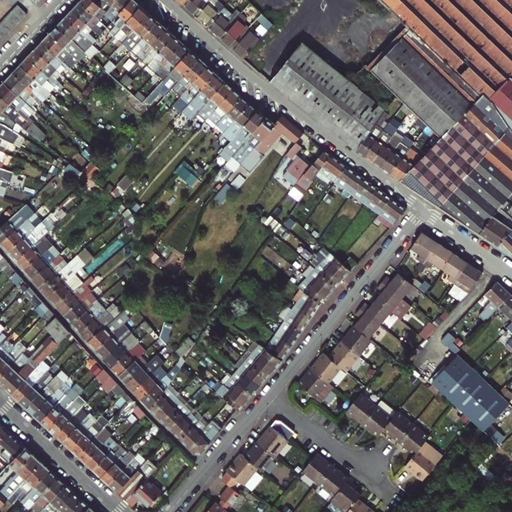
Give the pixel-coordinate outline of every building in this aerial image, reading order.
[(99,20),(106,12),(98,5),(92,0),(81,0),(80,2),(99,20)] [(106,12),(116,0),(101,0),(98,5),(106,12)] [(130,0),(116,0),(106,12),(99,20),(107,27),(130,0)] [(134,0),(130,0),(107,27),(102,33),(105,37),(110,41),(114,36),(121,28),(140,5),(134,0)] [(187,0),(183,5),(195,16),(210,0),(187,0)] [(224,8),(214,0),(210,0),(195,16),(207,27),(224,8)] [(511,0),(378,0),(410,31),(371,72),(365,67),(350,82),(316,54),(303,42),(270,83),(356,152),(385,113),(397,96),(404,104),(412,111),(419,118),(428,126),(441,139),(472,106),(477,111),(489,98),(490,99),(510,78),(511,79),(511,0)] [(80,2),(72,10),(100,36),(102,33),(107,27),(99,20),(80,2)] [(20,4),(0,24),(0,41),(10,32),(20,23),(29,13),(20,4)] [(149,13),(140,5),(121,28),(125,33),(119,40),(116,44),(119,47),(149,13)] [(251,5),(246,10),(257,20),(261,15),(251,5)] [(220,38),(236,20),(239,17),(233,11),(230,15),(224,8),(207,27),(220,38)] [(100,36),(72,10),(65,18),(86,38),(91,33),(97,39),(100,36)] [(149,13),(119,47),(117,51),(120,54),(126,47),(133,39),(137,43),(157,20),(149,13)] [(92,44),(86,38),(65,18),(57,26),(85,51),(92,44)] [(139,58),(166,28),(157,20),(137,43),(141,47),(134,55),(139,58)] [(231,48),(247,31),(236,20),(220,38),(231,48)] [(50,34),(75,57),(79,61),(87,53),(85,51),(57,26),(50,34)] [(125,33),(121,28),(114,36),(119,40),(125,33)] [(174,35),(166,28),(139,58),(147,66),(154,58),(174,35)] [(242,59),(258,41),(247,31),(231,48),(242,59)] [(50,34),(42,42),(72,69),(74,66),(71,63),(75,57),(50,34)] [(155,73),(182,42),(174,35),(154,58),(157,61),(151,69),(155,73)] [(100,52),(110,41),(105,37),(96,48),(100,52)] [(133,39),(126,47),(130,51),(137,43),(133,39)] [(34,50),(56,70),(62,64),(65,68),(70,71),(72,69),(42,42),(34,50)] [(155,73),(163,80),(190,50),(182,42),(155,73)] [(141,47),(137,43),(130,51),(126,56),(128,58),(133,53),(134,55),(141,47)] [(52,75),(56,70),(34,50),(27,57),(57,84),(63,90),(65,87),(55,78),(52,75)] [(190,50),(163,80),(147,99),(152,103),(164,90),(170,82),(175,86),(180,80),(199,58),(190,50)] [(27,57),(20,65),(41,84),(46,79),(54,87),(57,84),(27,57)] [(157,61),(154,58),(147,66),(151,69),(157,61)] [(208,65),(199,58),(180,80),(184,84),(177,92),(181,95),(208,65)] [(60,73),(65,68),(62,64),(56,70),(60,73)] [(20,65),(12,73),(39,98),(43,93),(37,88),(41,84),(20,65)] [(208,65),(181,95),(173,104),(174,106),(177,108),(181,104),(185,100),(189,104),(190,102),(216,73),(208,65)] [(81,73),(74,66),(72,69),(76,73),(79,76),(81,73)] [(55,78),(60,73),(56,70),(52,75),(55,78)] [(118,74),(114,70),(110,74),(115,79),(118,74)] [(39,98),(12,73),(4,82),(26,103),(35,111),(36,109),(32,105),(37,100),(38,102),(41,99),(39,98)] [(216,73),(190,102),(197,107),(191,113),(181,125),(184,128),(202,107),(225,81),(216,73)] [(122,77),(118,82),(127,89),(131,85),(122,77)] [(511,79),(510,78),(490,99),(511,131),(511,79)] [(41,84),(46,89),(49,92),(54,87),(46,79),(41,84)] [(184,84),(180,80),(175,86),(173,88),(177,92),(184,84)] [(234,89),(225,81),(202,107),(206,111),(210,107),(214,111),(234,89)] [(21,108),(26,103),(4,82),(0,86),(0,95),(20,114),(27,121),(30,124),(33,121),(29,117),(30,116),(21,108)] [(170,82),(164,90),(168,94),(173,88),(175,86),(170,82)] [(46,89),(41,84),(37,88),(43,93),(46,89)] [(63,90),(57,84),(54,87),(60,92),(63,90)] [(139,91),(131,84),(131,85),(127,89),(135,96),(139,92),(139,91)] [(241,96),(234,89),(214,111),(210,115),(214,119),(213,120),(217,124),(218,122),(222,118),(241,96)] [(147,99),(139,92),(135,96),(143,104),(147,99)] [(20,114),(0,95),(0,110),(7,115),(8,117),(13,112),(17,116),(20,114)] [(222,118),(230,126),(249,104),(241,96),(222,118)] [(511,131),(490,99),(489,98),(477,111),(472,106),(441,139),(423,158),(400,182),(481,237),(497,221),(509,203),(511,198),(511,131)] [(147,99),(143,104),(147,108),(152,103),(147,99)] [(189,104),(185,108),(191,113),(197,107),(190,102),(189,104)] [(35,111),(26,103),(21,108),(30,116),(35,111)] [(233,129),(237,133),(258,110),(249,104),(230,126),(227,129),(224,132),(227,135),(233,129)] [(404,104),(400,110),(407,117),(412,111),(404,104)] [(224,149),(232,156),(266,117),(258,110),(237,133),(232,139),(224,149)] [(412,111),(407,117),(415,123),(419,118),(412,111)] [(13,112),(8,117),(13,120),(17,116),(13,112)] [(385,113),(356,152),(365,158),(384,132),(381,129),(390,117),(385,113)] [(275,123),(254,147),(247,156),(252,161),(273,136),(276,139),(283,131),(296,142),(304,133),(282,115),(275,123)] [(266,117),(232,156),(236,160),(241,154),(250,144),(254,147),(275,123),(266,117)] [(222,118),(218,122),(227,129),(230,126),(222,118)] [(428,126),(419,118),(415,123),(424,131),(428,126)] [(384,132),(365,158),(373,164),(397,131),(401,125),(397,122),(393,119),(384,132)] [(30,124),(27,121),(22,127),(25,130),(30,124)] [(34,122),(33,121),(30,124),(25,130),(41,140),(46,135),(34,123),(34,122)] [(0,138),(10,144),(15,132),(4,125),(0,124),(0,123),(0,138)] [(229,137),(232,139),(237,133),(233,129),(227,135),(229,137)] [(405,137),(397,131),(373,164),(381,169),(400,143),(405,137)] [(224,132),(213,145),(215,147),(219,143),(221,145),(229,137),(227,135),(224,132)] [(405,137),(400,143),(381,169),(391,176),(410,149),(415,143),(405,137)] [(286,154),(278,168),(293,179),(296,175),(301,179),(310,167),(295,155),(302,147),(296,142),(288,152),(286,154)] [(247,156),(254,147),(250,144),(241,154),(245,158),(247,156)] [(423,158),(410,149),(391,176),(400,182),(423,158)] [(310,167),(301,179),(298,183),(302,186),(306,189),(321,169),(331,154),(324,150),(310,167)] [(215,159),(219,163),(224,156),(220,153),(215,159)] [(331,154),(321,169),(337,181),(342,175),(348,166),(331,154)] [(213,169),(219,163),(215,159),(209,165),(213,169)] [(193,185),(203,175),(187,160),(178,170),(193,185)] [(92,161),(90,163),(82,172),(89,177),(92,179),(101,169),(92,161)] [(342,175),(337,181),(352,192),(357,187),(363,178),(348,166),(342,175)] [(80,170),(76,175),(84,182),(86,181),(89,177),(82,172),(80,170)] [(100,186),(92,179),(89,177),(86,181),(96,190),(99,187),(100,186)] [(113,188),(109,192),(118,200),(119,200),(119,199),(132,185),(122,177),(113,188)] [(378,188),(363,178),(357,187),(352,192),(364,201),(367,203),(378,188)] [(222,202),(235,188),(229,182),(216,196),(222,202)] [(295,195),(302,186),(298,183),(288,194),(292,197),(294,195),(295,195)] [(109,184),(104,189),(108,193),(109,192),(113,188),(109,184)] [(107,194),(99,187),(96,190),(104,197),(107,194)] [(392,198),(378,188),(367,203),(381,213),(392,198)] [(392,198),(381,213),(395,223),(406,209),(392,198)] [(31,204),(28,201),(12,216),(0,227),(0,242),(1,244),(23,224),(25,222),(21,218),(30,209),(28,207),(31,204)] [(511,222),(511,219),(511,205),(509,203),(497,221),(481,237),(489,242),(496,234),(498,236),(511,222)] [(35,228),(45,219),(40,214),(31,223),(35,228)] [(498,248),(511,232),(511,219),(511,222),(498,236),(496,234),(489,242),(498,248)] [(25,239),(31,233),(23,224),(1,244),(8,253),(24,238),(25,239)] [(32,233),(31,233),(25,239),(24,238),(8,253),(16,261),(38,241),(53,227),(50,225),(48,227),(46,225),(39,231),(41,233),(36,238),(32,233)] [(424,263),(438,243),(422,231),(411,247),(420,253),(417,258),(424,263)] [(511,257),(511,232),(498,248),(511,257)] [(24,270),(45,251),(54,242),(50,237),(41,244),(38,241),(16,261),(24,270)] [(61,252),(67,246),(69,245),(64,239),(56,246),(61,252)] [(438,243),(424,263),(431,268),(434,263),(444,270),(455,254),(438,243)] [(157,250),(150,257),(162,267),(176,250),(169,245),(161,254),(157,250)] [(67,246),(61,252),(64,254),(70,249),(67,246)] [(338,259),(326,249),(326,248),(318,257),(335,273),(337,271),(344,277),(350,271),(343,264),(338,259)] [(53,260),(45,251),(24,270),(32,279),(53,260)] [(66,259),(64,261),(66,264),(61,269),(40,288),(48,297),(64,282),(85,262),(77,254),(70,260),(68,258),(66,259)] [(455,254),(444,270),(452,275),(448,279),(455,284),(470,263),(455,254)] [(3,256),(0,259),(0,266),(4,270),(10,264),(3,257),(3,256)] [(335,287),(344,277),(337,271),(335,273),(318,257),(311,265),(321,274),(335,287)] [(350,257),(343,264),(350,271),(357,263),(350,257)] [(40,288),(61,269),(53,260),(32,279),(40,288)] [(455,284),(469,293),(483,272),(470,263),(455,284)] [(10,264),(4,270),(11,277),(16,272),(11,266),(10,264)] [(320,289),(327,296),(335,287),(321,274),(311,265),(304,272),(311,277),(322,287),(320,289)] [(17,284),(22,279),(19,275),(16,272),(11,277),(10,278),(17,284)] [(294,284),(304,291),(313,297),(321,302),(327,296),(320,289),(322,287),(311,277),(304,272),(294,284)] [(408,303),(419,290),(411,283),(398,272),(392,280),(386,276),(382,281),(408,303)] [(408,303),(382,281),(377,287),(382,291),(376,299),(391,311),(399,318),(410,305),(408,303)] [(497,281),(485,294),(493,301),(488,306),(492,310),(487,314),(483,310),(478,315),(485,322),(499,307),(511,295),(497,281)] [(72,291),(64,282),(48,297),(56,306),(72,291)] [(82,283),(72,291),(56,306),(63,315),(81,301),(90,292),(82,283)] [(30,300),(36,294),(35,293),(29,286),(23,293),(30,300)] [(311,317),(321,302),(313,297),(304,291),(295,305),(311,317)] [(91,307),(94,305),(92,303),(96,299),(90,292),(81,301),(63,315),(71,324),(88,310),(91,307)] [(36,294),(30,300),(36,307),(42,301),(36,294)] [(511,295),(499,307),(511,319),(511,295)] [(380,325),(391,311),(376,299),(371,305),(366,300),(360,308),(380,325)] [(99,316),(106,310),(99,303),(93,309),(99,316)] [(142,304),(136,308),(138,310),(143,316),(149,312),(142,304)] [(301,331),(311,317),(295,305),(285,320),(301,331)] [(99,316),(93,309),(91,307),(88,310),(96,318),(99,316)] [(380,325),(360,308),(353,315),(359,320),(354,326),(369,338),(380,325)] [(49,309),(43,315),(50,322),(55,316),(51,311),(49,309)] [(79,333),(96,318),(88,310),(71,324),(79,333)] [(87,342),(111,321),(112,320),(109,318),(111,316),(106,310),(99,316),(96,318),(79,333),(87,342)] [(36,354),(25,366),(4,387),(11,394),(39,364),(44,358),(69,331),(66,328),(58,319),(55,316),(50,322),(45,327),(53,334),(35,353),(36,354)] [(146,320),(141,324),(148,332),(153,328),(146,320)] [(301,331),(285,320),(276,333),(278,334),(276,336),(284,341),(292,346),(301,331)] [(116,326),(111,321),(87,342),(95,350),(121,327),(124,325),(121,322),(119,324),(116,326)] [(496,329),(502,334),(508,328),(505,326),(503,324),(502,323),(496,329)] [(414,331),(420,336),(425,330),(419,325),(414,331)] [(170,328),(164,326),(160,337),(165,343),(170,328)] [(348,347),(359,356),(371,340),(369,338),(354,326),(341,342),(348,347)] [(121,327),(95,350),(103,359),(120,343),(125,339),(119,333),(124,330),(121,327)] [(511,335),(511,332),(508,328),(502,334),(507,340),(511,335)] [(265,349),(282,361),(292,346),(284,341),(276,336),(278,334),(276,333),(265,349)] [(452,342),(455,339),(448,333),(441,341),(454,352),(458,348),(452,342)] [(10,343),(7,340),(0,347),(0,361),(19,341),(21,339),(17,335),(10,343)] [(78,339),(73,343),(80,351),(85,347),(78,339)] [(132,347),(136,343),(134,340),(129,344),(125,339),(120,343),(103,359),(111,367),(126,353),(133,348),(132,347)] [(461,344),(455,339),(452,342),(458,348),(461,344)] [(13,357),(24,345),(19,341),(0,361),(0,376),(15,360),(13,357)] [(111,367),(119,375),(135,360),(139,356),(135,351),(141,346),(137,342),(136,343),(132,347),(133,348),(126,353),(111,367)] [(328,357),(341,367),(346,371),(359,356),(348,347),(341,342),(328,357)] [(15,360),(26,348),(24,345),(13,357),(15,360)] [(259,345),(253,352),(259,357),(258,358),(266,365),(267,363),(274,369),(282,361),(265,349),(259,345)] [(32,350),(28,346),(26,348),(15,360),(0,376),(0,383),(4,387),(25,366),(20,362),(32,350)] [(179,359),(187,351),(182,346),(174,353),(179,359)] [(259,357),(253,352),(246,360),(267,378),(274,369),(267,363),(266,365),(258,358),(259,357)] [(328,383),(341,367),(328,357),(323,353),(311,369),(328,383)] [(173,354),(170,357),(176,363),(179,361),(173,354)] [(440,389),(455,403),(471,419),(484,430),(510,403),(498,392),(484,379),(471,367),(458,355),(441,373),(433,383),(436,385),(440,389)] [(48,361),(44,358),(39,364),(43,367),(48,361)] [(261,385),(267,378),(246,360),(243,358),(237,365),(240,367),(245,372),(244,374),(251,380),(253,379),(261,385)] [(152,359),(142,367),(126,383),(133,391),(155,371),(150,366),(154,361),(152,359)] [(135,360),(119,375),(126,383),(142,367),(135,360)] [(18,400),(40,378),(36,375),(43,367),(39,364),(11,394),(18,400)] [(160,375),(164,371),(160,366),(155,370),(160,375)] [(40,378),(47,370),(43,367),(36,375),(40,378)] [(232,377),(253,394),(261,385),(253,379),(251,380),(244,374),(245,372),(240,367),(232,377)] [(103,368),(95,376),(102,383),(110,375),(106,372),(103,368)] [(320,402),(331,390),(326,386),(328,383),(311,369),(298,384),(316,399),(320,402)] [(47,370),(40,378),(18,400),(26,407),(47,384),(44,381),(51,374),(47,370)] [(133,391),(140,398),(156,383),(161,379),(166,374),(167,374),(164,371),(160,375),(155,370),(155,371),(133,391)] [(33,414),(57,388),(63,381),(56,374),(47,384),(26,407),(33,414)] [(229,374),(221,382),(238,397),(239,395),(247,401),(253,394),(232,377),(229,374)] [(110,375),(102,383),(101,384),(108,391),(113,386),(116,382),(114,380),(110,375)] [(163,391),(167,385),(164,382),(161,379),(156,383),(163,391)] [(238,397),(221,382),(218,380),(214,385),(207,379),(204,382),(212,390),(219,397),(222,399),(223,397),(228,402),(237,409),(239,410),(247,401),(239,395),(238,397)] [(116,382),(113,386),(117,391),(119,394),(123,390),(121,387),(116,382)] [(167,385),(163,391),(150,409),(158,417),(166,410),(164,408),(175,397),(179,392),(169,382),(167,385)] [(156,383),(140,398),(150,409),(163,391),(156,383)] [(65,395),(57,388),(33,414),(41,421),(65,395)] [(48,428),(73,401),(69,398),(74,392),(70,388),(65,395),(41,421),(48,428)] [(126,402),(130,397),(128,395),(123,390),(119,394),(118,395),(125,402),(126,402)] [(187,401),(179,392),(175,397),(164,408),(166,410),(158,417),(165,424),(183,406),(187,401)] [(362,423),(375,406),(360,394),(353,403),(346,411),(362,423)] [(137,405),(135,403),(130,397),(126,402),(133,409),(137,405)] [(179,423),(196,406),(197,405),(189,398),(187,401),(183,406),(165,424),(173,432),(180,425),(179,423)] [(82,406),(75,399),(73,401),(80,408),(82,406)] [(384,403),(380,400),(375,406),(379,409),(384,403)] [(48,428),(55,435),(76,413),(80,408),(73,401),(48,428)] [(202,453),(237,409),(228,402),(225,405),(224,407),(226,408),(214,422),(215,423),(204,436),(200,432),(194,438),(195,440),(188,447),(194,453),(202,453)] [(379,409),(375,406),(362,423),(377,436),(380,433),(383,429),(396,413),(384,403),(379,409)] [(137,405),(133,409),(141,417),(145,413),(137,405)] [(173,432),(180,439),(197,422),(202,416),(204,414),(196,406),(179,423),(180,425),(173,432)] [(80,408),(76,413),(80,416),(85,412),(80,408)] [(76,413),(55,435),(63,442),(87,414),(85,412),(80,416),(76,413)] [(396,413),(383,429),(398,441),(412,424),(397,412),(396,413)] [(150,424),(153,421),(146,415),(145,413),(141,417),(150,424)] [(63,442),(70,448),(88,428),(89,427),(85,423),(90,417),(87,414),(63,442)] [(200,432),(209,422),(202,416),(197,422),(180,439),(188,447),(195,440),(194,438),(200,432)] [(95,421),(90,417),(85,423),(89,427),(92,423),(95,421)] [(95,421),(92,423),(96,427),(101,421),(97,418),(95,421)] [(215,423),(214,422),(211,419),(209,422),(200,432),(204,436),(215,423)] [(150,424),(149,425),(156,432),(160,428),(153,422),(153,421),(150,424)] [(89,427),(88,428),(93,433),(98,428),(96,427),(92,423),(89,427)] [(0,447),(2,449),(4,447),(3,446),(12,436),(0,424),(0,447)] [(412,424),(398,441),(413,454),(424,440),(428,436),(412,424)] [(275,456),(288,440),(270,426),(257,442),(275,456)] [(77,455),(100,430),(98,428),(93,433),(88,428),(70,448),(77,455)] [(77,455),(84,462),(103,442),(98,438),(103,433),(100,430),(77,455)] [(107,437),(103,433),(98,438),(103,442),(103,441),(107,437)] [(7,462),(10,464),(25,448),(12,436),(3,446),(4,447),(2,449),(0,451),(2,453),(0,455),(7,462)] [(107,437),(103,441),(108,446),(113,441),(108,436),(107,437)] [(442,455),(424,440),(413,454),(404,465),(422,480),(442,455)] [(93,469),(116,444),(113,441),(108,446),(103,441),(103,442),(84,462),(93,469)] [(275,456),(257,442),(244,457),(258,469),(262,472),(275,456)] [(93,469),(101,477),(120,456),(115,452),(120,447),(116,444),(93,469)] [(125,451),(120,447),(115,452),(120,456),(125,451)] [(25,448),(10,464),(18,472),(10,480),(0,490),(0,506),(6,500),(41,463),(25,448)] [(109,484),(128,463),(123,459),(128,453),(126,450),(125,451),(120,456),(101,477),(109,484)] [(109,484),(117,492),(135,472),(130,467),(135,461),(136,461),(140,456),(137,453),(133,457),(128,463),(109,484)] [(133,457),(128,453),(123,459),(128,463),(133,457)] [(318,483),(332,466),(317,453),(313,458),(302,471),(318,483)] [(258,469),(244,457),(240,454),(226,471),(227,472),(236,479),(237,480),(244,485),(258,469)] [(126,500),(147,479),(157,467),(147,459),(141,466),(135,472),(117,492),(126,500)] [(141,466),(136,461),(135,461),(130,467),(135,472),(141,466)] [(11,504),(18,497),(24,489),(28,493),(49,470),(41,463),(6,500),(11,504)] [(6,468),(2,472),(10,480),(18,472),(10,464),(6,468)] [(318,483),(334,496),(345,482),(348,478),(332,466),(318,483)] [(49,470),(28,493),(21,500),(20,501),(23,504),(26,501),(29,497),(34,502),(57,477),(49,470)] [(221,479),(232,487),(237,480),(236,479),(227,472),(221,479)] [(65,485),(57,477),(34,502),(31,506),(29,508),(32,510),(45,497),(50,501),(65,485)] [(161,492),(147,479),(126,500),(133,506),(140,499),(148,507),(161,492)] [(360,494),(345,482),(334,496),(330,500),(345,511),(357,498),(360,494)] [(65,485),(50,501),(39,511),(46,511),(47,511),(55,511),(73,492),(65,485)] [(240,495),(228,486),(219,498),(222,500),(218,505),(214,503),(206,511),(226,511),(224,510),(228,506),(230,507),(240,495)] [(24,489),(18,497),(21,500),(28,493),(24,489)] [(69,511),(81,500),(73,492),(55,511),(61,511),(69,511)] [(29,497),(26,501),(31,506),(34,502),(29,497)] [(45,497),(32,510),(33,511),(39,511),(50,501),(45,497)] [(371,511),(372,511),(357,498),(345,511),(371,511)] [(81,500),(69,511),(84,511),(89,507),(81,500)]
